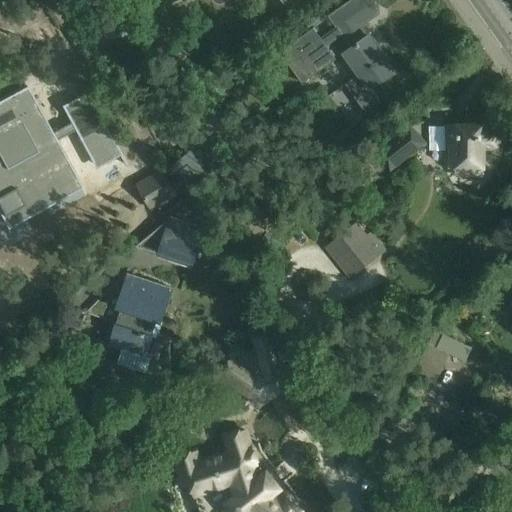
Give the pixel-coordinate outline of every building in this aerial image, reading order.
[(127,0),(108,11),(124,39),(141,29),(137,21),(173,0),(127,0)] [(281,54),(303,84),(336,60),(326,47),(343,35),(352,48),(345,54),(359,74),(346,84),(366,112),(381,101),(372,88),(395,71),(370,36),(367,38),(359,27),(378,13),(368,0),(355,0),(331,18),(337,28),(321,40),(314,30),(281,54)] [(160,42),(145,50),(154,66),(169,58),(160,42)] [(199,108),(216,96),(207,85),(191,96),(199,108)] [(45,136),(50,144),(56,140),(76,129),(77,130),(79,129),(99,160),(120,153),(121,153),(88,92),(77,97),(63,105),(72,121),(45,136)] [(34,114),(3,130),(0,131),(0,196),(10,191),(23,214),(43,204),(31,182),(68,163),(64,154),(56,140),(50,144),(45,136),(34,114)] [(484,168),(484,147),(500,148),(501,125),(450,124),(449,147),(451,147),(450,166),(457,166),(457,167),(484,168)] [(391,171),(425,143),(411,125),(376,152),(391,171)] [(195,164),(188,154),(173,166),(181,175),(195,164)] [(162,216),(181,207),(172,186),(152,194),(162,216)] [(136,246),(172,258),(171,260),(193,267),(205,228),(171,217),(170,218),(136,246)] [(382,253),(357,222),(326,247),(351,278),(382,253)] [(265,234),(261,243),(282,254),(287,245),(265,234)] [(129,274),(128,278),(120,275),(120,277),(121,277),(87,311),(85,311),(85,312),(112,321),(111,324),(116,326),(110,344),(122,348),(117,363),(170,380),(171,379),(170,378),(170,339),(171,339),(172,338),(158,333),(172,288),(129,274)] [(434,330),(423,353),(445,364),(450,354),(465,362),(472,348),(434,330)] [(262,405),(287,388),(274,334),(254,339),(257,350),(238,363),(232,358),(220,375),(262,405)] [(475,380),(449,370),(441,390),(468,400),(475,380)] [(233,511),(303,511),(301,511),(302,509),(284,498),(284,500),(273,494),(280,488),(267,472),(260,477),(257,466),(258,465),(252,446),(250,446),(245,430),(225,437),(231,453),(199,463),(195,451),(176,458),(182,477),(188,475),(195,495),(232,483),(236,496),(227,504),(233,511)]
